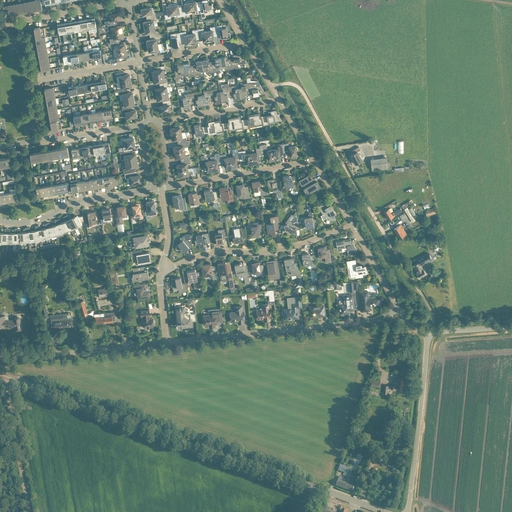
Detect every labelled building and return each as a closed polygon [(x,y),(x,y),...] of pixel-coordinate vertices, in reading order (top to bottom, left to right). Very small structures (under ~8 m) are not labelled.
[(192,11),(190,0),(186,2),(186,3),(184,3),(185,6),(182,6),(183,16),(189,15),(188,12),(192,11)] [(201,13),(200,3),(196,4),(196,1),(194,1),(194,0),(190,0),(192,11),(195,10),(195,14),(201,13)] [(201,0),(202,3),(200,3),(201,13),(202,18),(205,17),(204,12),(208,12),(207,8),(211,8),(210,1),(209,1),(208,0),(201,0)] [(183,16),(182,6),(178,7),(178,4),(176,4),(176,3),(172,4),(174,14),(177,14),(178,17),(183,16)] [(174,14),(172,4),(168,5),(168,6),(166,6),(167,9),(164,10),(165,19),(171,18),(170,15),(174,14)] [(148,15),(149,17),(156,16),(155,12),(152,13),(151,7),(150,7),(149,7),(147,7),(146,8),(141,9),(141,10),(140,11),(141,13),(142,14),(142,15),(146,14),(146,15),(148,15)] [(120,14),(120,12),(117,13),(109,15),(110,20),(104,21),(105,25),(107,25),(113,24),(113,21),(115,20),(120,19),(120,18),(121,17),(121,16),(121,15),(120,14)] [(153,20),(157,20),(156,16),(149,17),(149,20),(147,20),(147,21),(143,22),(144,23),(143,24),(143,28),(154,26),(153,20)] [(97,31),(94,17),(87,19),(89,30),(89,33),(96,31),(97,31)] [(89,30),(87,19),(79,20),(81,31),(89,30)] [(81,31),(79,20),(72,21),(74,32),(81,31)] [(74,32),(72,21),(64,23),(67,34),(74,32)] [(67,34),(64,23),(57,24),(59,35),(67,34)] [(123,27),(122,27),(121,26),(116,27),(116,26),(114,26),(113,24),(107,25),(108,30),(112,30),(113,33),(125,31),(124,31),(124,30),(123,29),(123,28),(123,27)] [(222,25),(215,26),(217,35),(220,35),(221,38),(223,37),(223,38),(227,38),(230,37),(229,32),(227,32),(227,27),(222,28),(222,25)] [(155,31),(154,26),(143,28),(144,31),(145,32),(145,33),(149,33),(151,33),(152,35),(159,34),(159,31),(155,31)] [(214,36),(217,35),(215,26),(210,27),(210,30),(207,31),(209,41),(213,40),(212,39),(214,39),(214,36)] [(209,41),(207,31),(204,31),(203,28),(198,29),(199,39),(202,38),(203,41),(205,41),(205,42),(209,41)] [(196,39),(199,39),(198,29),(192,30),(193,33),(189,34),(191,45),(195,43),(195,42),(197,42),(196,39)] [(124,32),(124,31),(125,31),(113,33),(113,38),(109,39),(110,43),(116,42),(116,39),(118,39),(118,38),(123,37),(123,36),(124,36),(124,35),(124,34),(124,33),(124,32)] [(191,45),(189,34),(186,35),(185,31),(180,32),(181,40),(181,42),(185,41),(185,44),(187,44),(187,45),(191,45)] [(178,41),(181,40),(180,32),(176,33),(170,34),(171,37),(172,48),(176,47),(176,46),(179,45),(178,41)] [(160,38),(159,34),(152,35),(152,38),(150,38),(150,39),(147,40),(147,41),(146,43),(147,46),(157,44),(156,38),(160,38)] [(126,45),(125,45),(124,44),(119,45),(119,44),(117,44),(116,42),(110,43),(108,43),(109,47),(111,47),(111,48),(115,48),(116,51),(128,49),(127,49),(127,48),(126,47),(126,46),(126,45)] [(158,50),(157,44),(147,46),(147,49),(148,50),(149,52),(152,51),(153,52),(156,51),(156,50),(158,50)] [(94,58),(92,51),(92,48),(87,49),(87,46),(84,46),(85,52),(86,60),(91,59),(91,60),(90,61),(94,59),(94,58)] [(98,47),(92,48),(92,51),(94,58),(98,58),(98,59),(97,59),(101,58),(101,57),(100,50),(99,50),(98,47)] [(127,51),(127,50),(127,49),(128,49),(116,51),(113,52),(114,56),(115,57),(117,57),(118,57),(121,57),(121,56),(126,55),(126,54),(127,54),(127,53),(127,52),(127,51)] [(86,60),(85,52),(78,53),(79,61),(83,60),(83,62),(87,60),(86,60)] [(79,61),(78,53),(70,55),(72,62),(76,61),(76,63),(75,63),(79,62),(79,61),(79,62),(79,61)] [(242,53),(233,55),(235,58),(231,59),(232,69),(239,68),(238,64),(245,63),(245,67),(249,66),(242,53)] [(72,62),(70,55),(63,56),(64,63),(68,63),(69,64),(68,65),(72,63),(72,62)] [(232,69),(231,59),(226,60),(226,56),(220,57),(222,67),(225,66),(225,70),(232,69)] [(222,67),(220,57),(214,58),(216,61),(212,62),(213,72),(221,71),(219,68),(222,67)] [(213,72),(212,62),(207,63),(208,59),(202,60),(203,70),(207,70),(206,73),(213,72)] [(203,70),(202,60),(196,62),(197,65),(193,65),(195,75),(202,74),(200,71),(203,70)] [(195,75),(193,65),(189,66),(189,63),(183,64),(185,74),(188,73),(188,77),(195,75)] [(185,74),(183,64),(177,65),(178,68),(174,69),(176,79),(183,78),(182,74),(185,74)] [(164,65),(158,66),(158,70),(152,71),(153,76),(164,75),(163,69),(165,69),(164,65)] [(120,78),(120,82),(131,80),(130,75),(129,75),(129,74),(123,75),(123,72),(116,73),(116,77),(119,76),(120,78)] [(164,78),(164,75),(153,76),(154,82),(160,81),(161,84),(168,83),(167,77),(164,78)] [(102,81),(98,82),(99,89),(107,88),(105,81),(105,80),(101,79),(101,80),(102,80),(102,81)] [(132,85),(131,80),(120,82),(117,82),(119,91),(126,90),(125,87),(131,86),(131,85),(132,85)] [(99,89),(98,82),(98,81),(94,81),(95,81),(95,82),(90,83),(92,91),(99,89)] [(258,81),(250,82),(247,83),(249,93),(253,92),(253,96),(265,93),(258,81)] [(92,91),(90,83),(91,83),(91,82),(86,82),(87,82),(87,84),(83,85),(84,92),(92,91)] [(84,92),(83,85),(83,84),(79,83),(79,84),(80,84),(80,85),(76,86),(77,93),(84,92)] [(168,86),(168,83),(161,84),(161,87),(155,88),(156,94),(167,92),(170,92),(169,86),(168,86)] [(249,93),(247,83),(240,84),(242,87),(239,88),(240,98),(246,97),(245,94),(249,93)] [(77,93),(76,86),(76,85),(71,85),(72,85),(73,86),(68,87),(69,95),(77,93)] [(240,98),(239,88),(235,89),(236,85),(229,86),(230,96),(235,96),(234,99),(240,98)] [(230,96),(229,86),(221,87),(223,91),(220,91),(222,101),(228,100),(226,97),(230,96)] [(222,101),(220,91),(217,92),(217,88),(210,89),(212,100),(216,99),(216,102),(222,101)] [(212,100),(210,89),(203,91),(204,94),(201,95),(203,105),(209,103),(207,100),(212,100)] [(126,93),(126,90),(119,91),(119,95),(123,94),(123,96),(123,100),(134,98),(133,93),(132,93),(132,92),(126,93)] [(168,98),(167,92),(156,94),(157,100),(163,99),(164,102),(171,101),(170,98),(168,98)] [(203,105),(201,95),(198,95),(198,92),(191,93),(193,103),(197,102),(197,106),(203,105)] [(193,103),(191,93),(184,94),(186,97),(182,98),(183,100),(181,100),(182,105),(184,105),(184,108),(190,107),(189,104),(193,103)] [(135,103),(134,98),(123,100),(124,104),(125,106),(122,106),(122,109),(129,108),(128,105),(134,104),(134,103),(135,103)] [(171,104),(171,101),(164,102),(165,105),(158,106),(160,112),(170,110),(169,104),(171,104)] [(129,111),(129,108),(122,109),(123,113),(126,112),(127,118),(133,117),(137,116),(136,111),(135,111),(135,110),(129,111)] [(111,109),(103,111),(105,122),(108,121),(109,120),(113,120),(112,117),(111,109)] [(271,115),(264,116),(266,125),(269,124),(268,122),(274,121),(281,120),(279,116),(279,114),(278,114),(275,110),(271,111),(271,115)] [(105,122),(103,111),(96,112),(97,120),(97,123),(101,123),(101,121),(105,122)] [(97,120),(96,112),(88,113),(89,121),(90,124),(94,124),(94,120),(97,120)] [(89,121),(88,113),(81,114),(82,122),(83,126),(86,125),(87,121),(89,121)] [(266,125),(264,116),(260,117),(259,113),(254,114),(256,124),(262,123),(263,125),(266,125)] [(82,122),(81,114),(73,116),(75,127),(79,126),(79,123),(82,122)] [(256,124),(254,114),(248,115),(249,119),(245,120),(246,128),(249,128),(249,126),(256,124)] [(246,128),(245,120),(240,120),(240,116),(234,117),(236,128),(243,127),(243,129),(246,128)] [(236,128),(234,117),(229,118),(229,122),(225,123),(226,130),(236,128)] [(226,130),(225,123),(221,124),(220,120),(214,121),(216,131),(226,130)] [(216,131),(214,121),(209,122),(210,126),(205,127),(206,133),(216,131)] [(206,133),(205,127),(201,127),(200,123),(194,124),(196,135),(206,133)] [(170,130),(170,131),(170,132),(170,133),(170,134),(169,134),(169,135),(181,132),(180,127),(179,127),(179,126),(175,127),(176,128),(170,129),(170,130)] [(187,141),(185,132),(181,132),(169,135),(170,135),(170,136),(170,137),(171,138),(171,139),(172,139),(172,140),(178,139),(178,140),(180,139),(180,142),(187,141)] [(135,146),(133,138),(122,140),(124,151),(132,149),(132,147),(135,146)] [(189,144),(189,140),(187,141),(180,142),(181,145),(179,145),(179,146),(173,147),(174,148),(173,148),(173,149),(173,150),(173,151),(173,152),(172,153),(184,151),(184,148),(188,146),(187,145),(189,144)] [(295,150),(297,150),(297,149),(297,148),(296,147),(296,145),(289,146),(288,142),(282,144),(283,150),(288,149),(289,151),(290,151),(290,156),(292,156),(292,158),(293,157),(294,157),(296,157),(297,156),(296,154),(295,150)] [(275,161),(273,149),(267,150),(266,144),(259,145),(260,148),(261,154),(267,153),(267,155),(268,155),(269,160),(270,160),(270,161),(271,161),(272,161),(273,161),(274,161),(275,161)] [(276,149),(273,149),(275,161),(276,160),(278,160),(279,159),(279,158),(280,158),(279,153),(284,152),(283,150),(282,144),(276,145),(276,149)] [(353,153),(350,155),(355,164),(362,160),(357,151),(360,149),(359,146),(352,150),(353,153)] [(237,166),(236,161),(237,160),(236,158),(239,158),(238,151),(238,148),(232,149),(232,157),(230,157),(232,169),(232,168),(233,168),(234,168),(235,167),(236,167),(236,166),(237,166)] [(257,163),(257,162),(258,162),(257,157),(258,157),(258,154),(261,154),(260,148),(256,148),(256,152),(251,153),(253,165),(253,164),(254,164),(255,164),(256,164),(257,163)] [(253,165),(251,153),(246,154),(245,150),(238,151),(239,158),(242,157),(243,159),(246,159),(247,164),(249,164),(249,165),(250,165),(251,165),(252,165),(253,165)] [(136,156),(135,153),(130,154),(130,151),(120,153),(121,158),(122,159),(125,158),(126,162),(137,160),(136,156)] [(185,156),(184,151),(172,153),(173,153),(173,154),(174,155),(174,156),(174,157),(175,157),(175,158),(181,157),(181,158),(183,157),(184,160),(190,159),(189,155),(185,156)] [(221,161),(220,155),(219,153),(215,153),(216,156),(210,157),(211,160),(213,172),(214,171),(215,171),(216,171),(217,171),(217,170),(217,169),(218,169),(217,164),(218,164),(218,162),(221,161)] [(232,169),(230,157),(226,158),(225,154),(220,155),(221,161),(223,160),(224,163),(225,163),(226,168),(227,168),(228,169),(229,169),(230,169),(231,168),(231,169),(232,169)] [(213,172),(211,160),(208,161),(207,157),(205,157),(204,155),(201,156),(202,164),(205,164),(205,166),(206,166),(207,171),(208,171),(208,172),(209,172),(211,172),(212,172),(213,172)] [(386,157),(370,159),(372,170),(388,168),(386,157)] [(191,163),(190,159),(184,160),(184,163),(182,163),(182,164),(177,165),(177,166),(176,166),(176,167),(176,168),(176,169),(176,170),(176,171),(187,169),(186,163),(191,163)] [(138,164),(137,160),(126,162),(126,165),(124,166),(122,167),(123,172),(133,171),(133,167),(138,167),(137,164),(138,164)] [(192,174),(192,172),(191,171),(192,171),(192,168),(187,169),(176,171),(176,172),(177,173),(177,174),(178,175),(179,176),(184,175),(184,176),(187,175),(192,174)] [(142,176),(140,175),(140,174),(135,175),(134,172),(124,173),(125,178),(130,177),(131,184),(141,182),(140,178),(142,176)] [(317,183),(316,181),(317,181),(317,180),(317,181),(315,178),(315,177),(313,178),(311,174),(305,177),(305,175),(300,175),(301,179),(299,181),(306,194),(320,186),(319,186),(318,183),(317,183)] [(118,184),(116,175),(109,176),(111,185),(118,184)] [(284,185),(291,190),(292,190),(294,191),(297,191),(296,182),(295,176),(291,176),(290,177),(289,176),(289,175),(283,176),(283,181),(284,185)] [(277,197),(282,196),(281,188),(277,189),(276,180),(274,181),(274,178),(267,179),(269,191),(272,190),(273,191),(274,192),(276,192),(277,197)] [(78,191),(77,182),(76,179),(70,181),(72,192),(78,191)] [(92,189),(90,180),(83,181),(85,190),(92,189)] [(266,198),(263,183),(263,182),(260,182),(259,180),(252,182),(252,186),(253,186),(253,187),(252,187),(253,190),(254,190),(254,191),(260,190),(262,198),(266,198)] [(250,198),(248,186),(244,186),(243,184),(236,185),(237,188),(236,188),(236,192),(238,191),(238,196),(243,195),(244,199),(250,198)] [(228,202),(234,200),(233,192),(229,193),(227,186),(220,187),(221,194),(220,194),(221,198),(222,199),(227,198),(228,202)] [(219,206),(216,191),(212,191),(212,190),(212,191),(210,190),(210,189),(204,190),(205,196),(206,196),(206,197),(206,198),(206,199),(207,200),(208,200),(209,200),(210,200),(214,202),(215,202),(215,206),(217,207),(219,206)] [(198,204),(202,203),(201,195),(197,196),(196,191),(188,193),(190,204),(198,202),(198,204)] [(182,211),(187,210),(185,200),(182,201),(181,195),(173,196),(175,207),(179,206),(179,208),(181,208),(182,211)] [(145,210),(146,217),(149,217),(149,215),(156,214),(154,201),(146,202),(148,209),(145,210)] [(131,219),(135,218),(141,217),(140,214),(141,214),(139,203),(135,204),(136,205),(132,206),(133,209),(129,209),(131,219)] [(324,204),(318,206),(323,214),(321,215),(323,219),(326,217),(326,220),(327,220),(328,220),(329,220),(331,220),(333,220),(334,220),(335,219),(336,219),(334,215),(336,214),(331,204),(325,207),(324,204)] [(313,224),(316,223),(313,205),(311,205),(309,208),(309,212),(308,214),(308,217),(304,217),(306,228),(311,227),(311,229),(312,229),(312,230),(313,230),(314,230),(314,229),(314,228),(313,224)] [(118,210),(114,211),(117,224),(119,234),(123,233),(122,227),(124,227),(123,223),(122,216),(126,215),(125,206),(117,207),(118,210)] [(102,213),(99,213),(101,223),(104,222),(104,219),(112,218),(110,208),(102,210),(102,213)] [(402,211),(400,208),(391,213),(388,208),(384,211),(388,219),(402,211)] [(88,218),(85,218),(87,227),(90,226),(90,224),(97,223),(95,211),(87,212),(88,218)] [(413,228),(405,213),(404,213),(399,216),(403,222),(404,221),(410,230),(413,228)] [(296,228),(299,228),(296,214),(291,221),(288,219),(286,223),(285,224),(284,224),(285,230),(286,229),(289,231),(289,232),(289,233),(296,231),(296,228)] [(84,221),(83,215),(82,216),(78,217),(78,216),(75,217),(75,216),(72,217),(77,226),(82,223),(81,222),(84,221)] [(271,222),(266,223),(267,230),(266,230),(267,235),(271,234),(272,234),(275,233),(274,226),(278,226),(276,216),(270,217),(271,222)] [(77,226),(72,217),(70,219),(71,220),(68,221),(72,229),(77,226)] [(72,229),(68,221),(66,222),(65,221),(63,222),(67,231),(69,230),(72,229)] [(67,231),(63,222),(60,223),(61,224),(59,225),(62,233),(67,231)] [(259,231),(262,231),(261,222),(254,223),(254,226),(251,227),(252,230),(249,231),(250,238),(257,236),(257,233),(259,233),(259,231)] [(401,224),(394,228),(399,238),(406,234),(401,224)] [(62,234),(62,233),(59,225),(56,226),(56,225),(53,225),(56,235),(57,238),(62,236),(63,236),(62,234)] [(429,235),(425,227),(421,228),(424,232),(421,234),(424,238),(429,235)] [(241,239),(246,238),(244,228),(239,229),(239,228),(234,229),(235,237),(233,237),(233,238),(232,239),(232,242),(241,241),(241,239)] [(215,237),(215,240),(216,240),(217,244),(223,243),(223,237),(226,237),(224,229),(218,230),(218,234),(215,234),(215,237)] [(143,235),(143,232),(130,234),(131,239),(134,239),(135,246),(149,244),(148,241),(149,240),(148,238),(147,234),(143,235)] [(204,243),(210,241),(208,232),(196,235),(196,239),(195,239),(196,244),(199,243),(199,246),(202,246),(201,246),(204,245),(204,246),(204,243)] [(189,247),(192,246),(190,234),(184,235),(180,239),(180,242),(178,244),(179,246),(179,249),(188,250),(189,247)] [(336,241),(337,249),(347,247),(348,249),(347,249),(348,255),(353,254),(353,253),(357,251),(353,244),(350,245),(349,239),(336,241)] [(326,262),(331,261),(329,249),(325,250),(325,247),(318,248),(319,255),(318,255),(319,258),(325,257),(326,262)] [(142,253),(142,250),(133,251),(134,255),(136,254),(138,263),(151,261),(150,258),(149,252),(142,253)] [(316,269),(314,255),(311,255),(311,256),(310,256),(310,254),(309,254),(308,253),(301,254),(302,259),(304,260),(304,261),(304,262),(304,263),(305,263),(306,264),(307,264),(308,264),(309,263),(312,266),(311,267),(313,269),(316,269)] [(421,260),(413,265),(417,272),(416,273),(419,278),(426,274),(421,265),(424,263),(423,263),(431,258),(428,253),(420,258),(421,260)] [(296,275),(300,278),(302,279),(301,279),(302,279),(302,280),(302,279),(300,270),(299,270),(298,265),(295,265),(293,257),(285,259),(286,264),(285,264),(286,270),(287,270),(288,273),(290,273),(291,276),(291,275),(296,275)] [(355,259),(346,261),(348,268),(349,267),(351,277),(355,276),(355,278),(363,276),(362,275),(367,274),(367,272),(367,271),(366,269),(366,266),(362,267),(362,265),(358,266),(358,265),(356,265),(355,259)] [(267,268),(269,279),(280,277),(277,261),(274,262),(273,260),(270,261),(269,261),(268,261),(266,262),(267,263),(266,263),(267,267),(267,266),(268,268),(267,268)] [(229,288),(234,287),(230,265),(226,266),(226,261),(221,262),(218,263),(221,279),(222,279),(223,280),(227,279),(229,288)] [(264,273),(263,264),(260,265),(259,262),(253,263),(253,261),(250,262),(251,269),(253,269),(254,273),(261,272),(261,273),(264,273)] [(250,283),(247,265),(244,266),(244,265),(243,265),(242,263),(241,262),(240,262),(239,262),(239,263),(234,264),(236,275),(241,274),(241,275),(242,276),(243,276),(244,276),(245,284),(250,283)] [(216,278),(214,266),(211,266),(210,263),(202,265),(204,275),(207,275),(207,276),(209,276),(210,275),(210,274),(212,274),(213,279),(216,278)] [(144,267),(144,266),(133,268),(134,273),(132,273),(133,276),(132,276),(133,280),(148,278),(149,278),(148,276),(148,275),(147,274),(146,274),(145,274),(144,267)] [(197,276),(196,271),(196,270),(195,270),(195,269),(194,269),(186,271),(187,271),(189,282),(193,281),(194,288),(202,287),(200,276),(197,276)] [(431,276),(434,281),(439,278),(436,273),(431,276)] [(181,293),(186,292),(185,283),(181,283),(180,277),(175,278),(171,279),(172,283),(171,286),(172,287),(173,289),(177,288),(181,293)] [(148,288),(147,288),(147,287),(146,287),(145,287),(145,283),(133,285),(134,292),(135,293),(135,294),(136,295),(137,295),(138,295),(142,294),(143,297),(150,296),(149,290),(148,290),(147,289),(147,288),(148,288)] [(104,288),(98,289),(100,297),(111,295),(110,290),(108,290),(107,288),(106,288),(106,286),(104,287),(104,288)] [(274,300),(273,289),(265,290),(265,295),(269,294),(269,301),(274,300)] [(379,297),(368,298),(368,291),(359,292),(361,311),(370,311),(369,306),(380,305),(379,297)] [(354,309),(352,294),(342,295),(343,300),(341,300),(339,302),(340,304),(339,304),(340,314),(347,313),(347,309),(354,309)] [(296,308),(302,307),(301,297),(288,298),(289,309),(283,309),(284,319),(294,318),(293,318),(296,317),(296,318),(298,318),(298,314),(296,313),(296,308)] [(79,302),(83,316),(88,314),(83,300),(79,302)] [(260,309),(256,310),(257,319),(263,318),(264,318),(267,318),(267,321),(271,321),(271,320),(270,317),(271,317),(270,308),(269,308),(269,303),(262,304),(262,308),(260,308),(260,309)] [(325,315),(324,305),(310,307),(310,317),(316,316),(316,315),(319,315),(319,316),(325,315)] [(235,312),(229,312),(230,322),(238,321),(238,324),(244,323),(244,320),(245,320),(244,311),(243,311),(242,306),(234,307),(235,312)] [(196,321),(195,313),(190,314),(190,313),(189,312),(185,312),(184,308),(175,309),(176,318),(176,323),(178,323),(178,326),(181,326),(181,327),(191,326),(191,321),(196,321)] [(221,321),(223,321),(222,309),(209,310),(209,315),(203,315),(204,325),(209,324),(209,326),(214,325),(214,324),(219,323),(221,323),(221,322),(221,321)] [(149,310),(140,311),(141,316),(143,316),(144,319),(143,319),(144,327),(153,326),(152,318),(149,318),(149,315),(149,310)] [(114,312),(104,313),(105,322),(113,321),(112,319),(115,319),(114,312)] [(105,322),(104,313),(101,313),(101,316),(95,316),(96,323),(105,322)] [(54,325),(54,327),(58,327),(58,328),(67,327),(67,326),(73,325),(72,317),(67,318),(66,314),(51,315),(52,325),(54,325)] [(13,319),(13,320),(8,320),(8,319),(8,318),(8,317),(7,317),(7,316),(6,316),(5,316),(5,315),(0,315),(0,326),(4,326),(14,326),(15,331),(21,330),(20,318),(13,319)] [(397,390),(403,391),(405,378),(398,378),(398,384),(393,383),(393,386),(390,385),(390,389),(393,389),(397,390)] [(338,471),(346,474),(348,475),(350,469),(348,468),(340,465),(338,471)] [(337,481),(336,486),(344,489),(346,482),(344,481),(344,479),(339,477),(337,481)] [(344,489),(352,492),(354,488),(355,485),(346,482),(344,489)]
